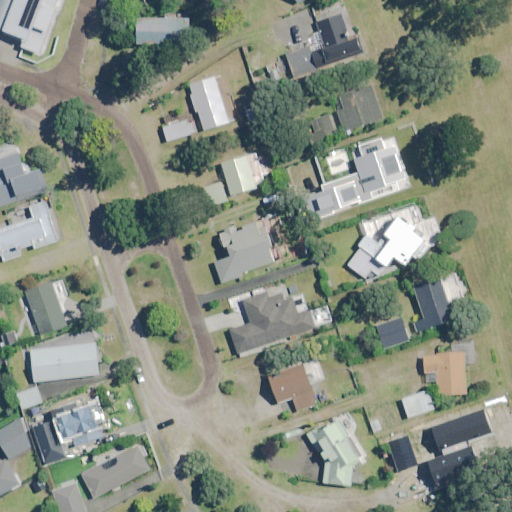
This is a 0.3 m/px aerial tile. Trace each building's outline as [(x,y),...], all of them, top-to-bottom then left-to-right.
[(67,0),(26,0),(9,40),(21,45),(20,49),(42,59),(67,0)] [(313,48),(289,55),(296,77),(333,65),(332,62),(365,51),(360,35),(350,38),(343,15),(319,23),(328,49),(314,53),(313,48)] [(190,18),(139,18),(139,44),(190,45),(190,18)] [(232,123),(217,77),(192,85),(206,131),(232,123)] [(385,118),(375,88),(337,102),(348,132),(385,118)] [(306,123),(317,156),(341,147),(330,115),(306,123)] [(199,133),(194,119),(165,129),(170,143),(199,133)] [(28,177),(22,155),(0,160),(0,206),(23,201),(21,197),(44,190),(40,173),(28,177)] [(259,188),(249,156),(223,163),(234,196),(259,188)] [(60,243),(47,201),(32,206),(36,219),(0,230),(0,257),(4,256),(6,262),(23,257),(21,250),(40,244),(41,248),(60,243)] [(428,240),(401,218),(390,232),(375,220),(361,225),(372,234),(361,247),(364,249),(350,266),(366,279),(373,271),(381,277),(396,258),(407,266),(428,240)] [(273,247),(266,224),(222,238),(229,259),(217,263),(224,283),(243,277),(242,274),(275,263),(271,248),(273,247)] [(457,320),(443,278),(415,287),(424,314),(415,316),(420,332),(457,320)] [(70,325),(52,282),(26,293),(45,336),(70,325)] [(270,299),(268,293),(245,301),(253,324),(231,331),(239,355),(317,329),(311,311),(300,314),(295,299),(286,302),(284,294),(270,299)] [(411,342),(404,319),(378,327),(385,350),(411,342)] [(102,374),(97,343),(32,352),(37,384),(102,374)] [(469,394),(465,353),(426,357),(427,374),(440,373),(442,396),(469,394)] [(319,406),(306,367),(268,380),(276,404),(295,398),(300,412),(319,406)] [(44,404),(39,388),(20,394),(26,410),(44,404)] [(436,410),(429,391),(404,400),(411,419),(436,410)] [(105,438),(91,404),(76,410),(73,404),(57,411),(68,439),(80,435),(84,446),(105,438)] [(364,456),(341,417),(308,436),(327,471),(324,484),(354,486),(355,461),(364,456)] [(378,417),(370,421),(376,435),(384,432),(378,417)] [(34,447),(21,418),(0,427),(0,430),(11,457),(34,447)] [(499,445),(493,421),(470,428),(469,425),(451,430),(453,435),(433,441),(439,459),(455,454),(456,457),(499,445)] [(65,458),(59,439),(39,445),(46,465),(65,458)] [(152,471),(141,447),(122,456),(120,453),(106,459),(108,464),(84,475),(95,498),(152,471)] [(0,497),(21,486),(9,462),(0,466),(0,497)] [(88,511),(80,484),(55,492),(61,511),(88,511)]
